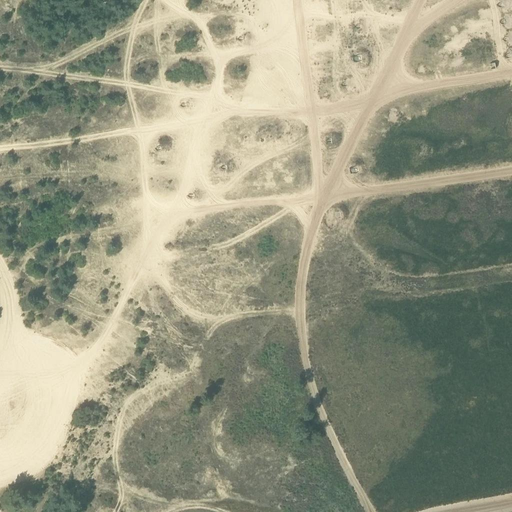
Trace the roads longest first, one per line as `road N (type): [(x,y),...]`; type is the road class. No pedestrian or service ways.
road 1 (track): [(367,511),(303,355),(306,243),(401,43),(455,0)]
road 2 (track): [(323,195),(164,221),(93,348),(74,365),(21,378)]
road 3 (track): [(117,511),(114,441),(130,397),(183,371),(218,320),(300,311)]
road 4 (track): [(164,221),(144,192),(129,84),(0,68)]
road 5 (track): [(323,195),(511,170)]
road 6 (track): [(373,94),(511,71)]
road 7 (track): [(21,378),(41,399),(46,429),(40,454),(0,477)]
